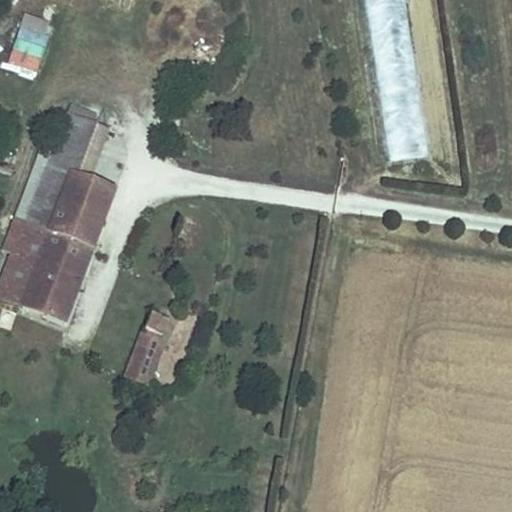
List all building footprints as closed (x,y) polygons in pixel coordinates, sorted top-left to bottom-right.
[(363,0),(385,166),(427,160),(406,0),(363,0)] [(23,15),(5,68),(33,77),(51,24),(23,15)] [(198,75),(198,62),(173,63),(173,76),(198,75)] [(66,117),(47,169),(71,178),(95,128),(66,117)] [(0,293),(0,302),(21,311),(71,178),(47,169),(0,293)] [(21,311),(63,327),(112,194),(71,178),(21,311)] [(150,354),(157,338),(162,340),(168,325),(150,318),(144,333),(138,350),(150,354)] [(157,338),(150,354),(156,357),(162,340),(157,338)] [(127,379),(145,385),(156,357),(150,354),(138,350),(127,379)]
